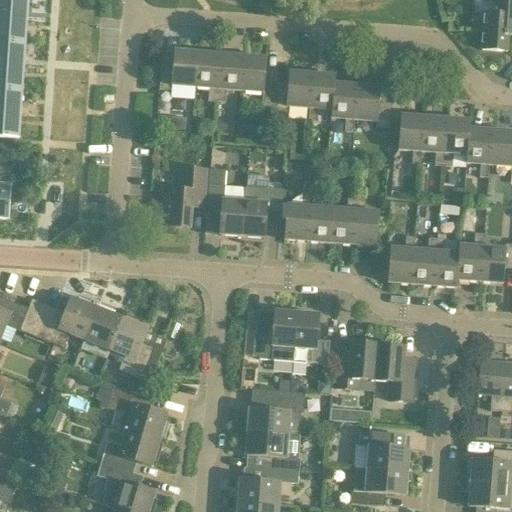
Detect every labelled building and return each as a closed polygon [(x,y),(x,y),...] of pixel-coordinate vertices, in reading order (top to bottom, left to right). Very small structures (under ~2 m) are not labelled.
[(0,0),(0,20),(25,22),(26,0),(0,0)] [(511,3),(493,2),(492,16),(484,15),(481,51),(507,53),(508,38),(511,35),(511,34),(511,3)] [(0,44),(24,46),(25,22),(0,20),(0,44)] [(0,67),(22,69),(24,46),(0,44),(0,67)] [(171,92),(171,87),(194,89),(197,54),(174,53),(173,68),(161,67),(159,91),(171,92)] [(194,89),(208,90),(207,103),(216,104),(220,56),(197,54),(194,89)] [(225,92),(240,93),(243,58),(220,56),(216,104),(224,104),(225,92)] [(240,93),(262,95),(261,111),(273,112),(276,88),(264,87),(266,60),(243,58),(240,93)] [(0,91),(20,93),(22,69),(0,67),(0,91)] [(287,89),(276,88),(273,112),(286,113),(286,109),(309,111),(312,76),(289,74),(287,89)] [(316,124),(317,111),(331,112),(334,85),(335,78),(312,76),(309,111),(308,123),(316,124)] [(353,135),(354,122),(356,87),(334,85),(331,112),(330,120),(345,121),(344,134),(353,135)] [(391,105),(379,104),(380,89),(356,87),(354,122),(376,124),(376,128),(389,129),(391,105)] [(0,115),(19,117),(20,93),(0,91),(0,115)] [(0,139),(17,141),(19,117),(0,115),(0,139)] [(420,167),(421,154),(424,119),(400,117),(398,152),(412,153),(411,166),(420,167)] [(421,154),(435,155),(434,168),(443,168),(446,121),(424,119),(421,154)] [(216,120),(215,131),(226,131),(227,121),(216,120)] [(451,169),(452,156),(466,157),(469,131),(470,123),(446,121),(443,168),(451,169)] [(488,180),(489,167),(491,132),(469,131),(466,157),(465,165),(480,167),(479,179),(488,180)] [(511,134),(491,132),(489,167),(511,169),(511,174),(511,173),(511,134)] [(22,146),(0,144),(0,157),(22,159),(22,146)] [(178,169),(177,192),(162,191),(160,228),(189,230),(191,211),(204,212),(207,171),(178,169)] [(208,186),(205,234),(220,235),(219,237),(241,239),(245,189),(223,187),(224,172),(210,171),(208,186)] [(10,188),(0,187),(0,220),(7,221),(10,188)] [(245,189),(241,239),(264,240),(265,226),(269,226),(269,215),(281,216),(283,192),(245,189)] [(286,207),(284,242),(307,244),(311,196),(302,195),(301,208),(286,207)] [(311,196),(307,244),(330,245),(332,210),(319,209),(319,197),(311,196)] [(332,210),(330,245),(352,247),(356,200),(347,199),(346,211),(332,210)] [(356,200),(352,247),(376,249),(378,214),(364,213),(365,200),(356,200)] [(474,236),(473,248),(459,247),(456,290),(457,282),(480,284),(482,249),(483,236),(474,236)] [(406,238),(405,251),(390,250),(387,285),(411,287),(414,252),(415,239),(406,238)] [(428,253),(414,252),(411,287),(433,288),(437,241),(429,240),(428,253)] [(458,255),(445,254),(446,241),(437,241),(433,288),(456,290),(459,247),(458,247),(458,255)] [(511,246),(506,246),(505,251),(482,249),(480,284),(503,286),(504,270),(511,270),(511,246)] [(0,342),(6,327),(19,332),(28,310),(2,300),(0,305),(0,342)] [(69,336),(82,342),(95,310),(70,300),(62,320),(51,315),(41,341),(63,350),(69,336)] [(19,332),(30,337),(40,311),(29,306),(28,310),(19,332)] [(121,321),(95,310),(82,342),(108,352),(121,321)] [(30,337),(41,341),(51,315),(40,311),(30,337)] [(258,361),(292,364),(296,315),(274,313),(273,325),(257,324),(256,336),(255,336),(253,357),(259,358),(258,361)] [(318,317),(296,315),(292,364),(327,366),(329,343),(316,342),(318,317)] [(108,352),(110,353),(108,356),(114,358),(116,363),(121,365),(119,372),(141,381),(152,350),(140,345),(146,331),(121,321),(108,352)] [(359,393),(360,382),(374,383),(377,347),(351,345),(351,350),(336,349),(333,391),(359,393)] [(417,361),(402,360),(403,349),(377,347),(374,383),(387,384),(385,403),(414,405),(417,361)] [(477,396),(491,398),(490,413),(500,413),(504,365),(479,363),(477,396)] [(511,404),(511,365),(504,365),(500,413),(511,414),(511,404)] [(0,388),(0,416),(6,419),(11,405),(0,400),(0,399),(4,390),(0,388)] [(111,429),(124,433),(157,442),(165,417),(151,413),(155,400),(114,388),(107,411),(116,414),(111,429)] [(258,398),(257,412),(249,411),(247,434),(299,438),(300,415),(303,415),(304,402),(258,398)] [(332,420),(372,422),(372,411),(332,410),(332,420)] [(500,437),(500,419),(487,418),(487,437),(500,437)] [(124,433),(119,447),(107,443),(100,466),(133,475),(136,464),(150,468),(157,442),(124,433)] [(261,459),(260,471),(298,474),(299,462),(297,462),(299,438),(247,434),(245,458),(261,459)] [(406,474),(408,451),(409,439),(355,435),(353,470),(355,470),(367,471),(406,474)] [(511,452),(493,451),(492,464),(472,462),(470,485),(510,488),(511,475),(511,452)] [(0,476),(18,484),(20,484),(27,466),(0,455),(0,476)] [(101,508),(111,511),(116,511),(147,511),(153,494),(139,490),(143,478),(133,475),(100,466),(96,479),(106,481),(103,491),(105,492),(101,508)] [(405,497),(406,474),(367,471),(355,470),(353,493),(351,493),(350,505),(378,507),(379,495),(405,497)] [(260,471),(260,483),(239,481),(238,505),(278,508),(279,485),(297,486),(298,474),(260,471)] [(0,502),(9,506),(18,484),(0,476),(0,502)] [(511,511),(511,500),(509,501),(510,488),(470,485),(468,509),(475,509),(475,511),(511,511)]
